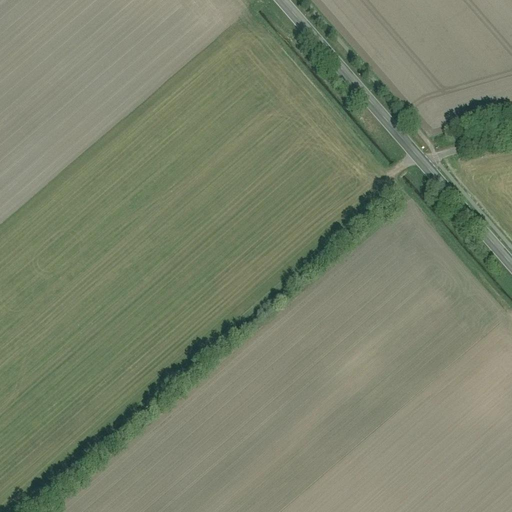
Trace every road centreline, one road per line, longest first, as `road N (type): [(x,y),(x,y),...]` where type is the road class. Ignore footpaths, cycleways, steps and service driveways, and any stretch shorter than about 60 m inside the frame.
road 1 (tertiary): [(280,0),(421,161)]
road 2 (tertiary): [(421,161),(511,267)]
